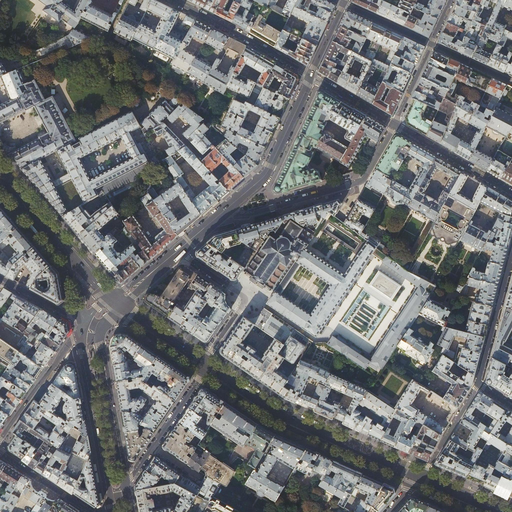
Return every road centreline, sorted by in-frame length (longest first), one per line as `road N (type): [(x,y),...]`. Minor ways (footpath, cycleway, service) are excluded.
road 1 (primary): [(203,361),(279,413),(420,475)]
road 2 (residential): [(204,227),(361,180),(394,125)]
road 3 (secondary): [(204,227),(267,172),(309,75)]
road 4 (secondary): [(81,323),(108,495)]
road 5 (residential): [(309,75),(171,0)]
road 6 (residential): [(203,361),(241,299),(177,250)]
road 7 (secondary): [(125,485),(101,334)]
road 8 (residential): [(81,323),(0,438)]
road 9 (residential): [(511,193),(394,125)]
road 10 (residential): [(478,383),(511,256)]
